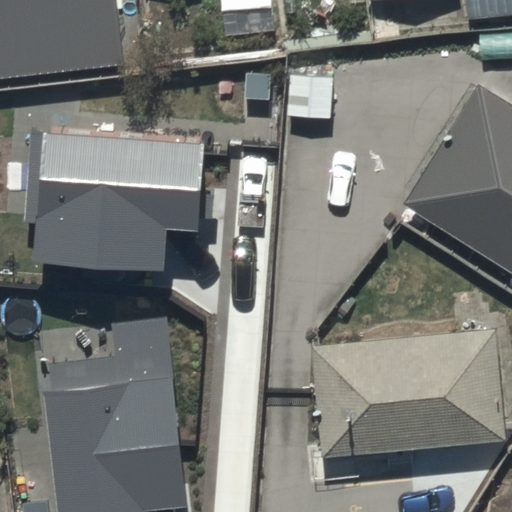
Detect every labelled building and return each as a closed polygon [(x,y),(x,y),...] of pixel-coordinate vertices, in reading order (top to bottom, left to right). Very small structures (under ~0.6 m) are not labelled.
[(0,0),(0,85),(131,71),(122,0),(0,0)] [(511,0),(467,0),(470,23),(511,17),(511,0)] [(511,93),(482,74),(407,194),(511,259),(511,93)] [(204,144),(30,131),(24,224),(36,225),(33,262),(164,272),(167,231),(198,233),(204,144)] [(258,165),(208,164),(207,248),(257,249),(258,165)] [(312,334),(321,441),(503,425),(494,318),(312,334)] [(43,392),(57,511),(159,511),(187,509),(165,319),(112,325),(116,358),(50,366),(53,391),(43,392)]
